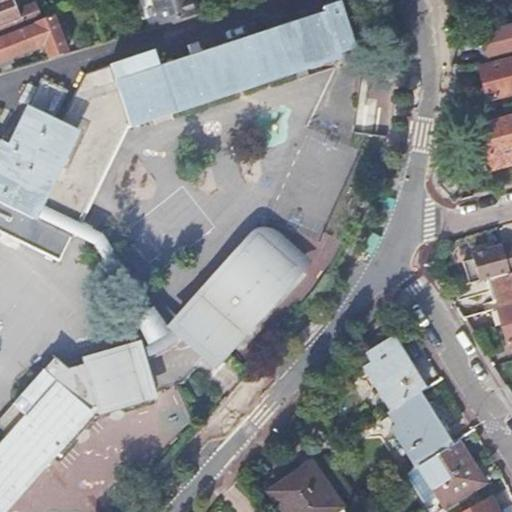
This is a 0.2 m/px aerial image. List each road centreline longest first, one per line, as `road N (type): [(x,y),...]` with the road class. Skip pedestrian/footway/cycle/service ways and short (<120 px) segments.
road 1 (tertiary): [(162,511),(336,318),(380,248)]
road 2 (residential): [(380,248),(415,285),(511,456)]
road 3 (tertiary): [(396,222),(430,63),(412,0)]
